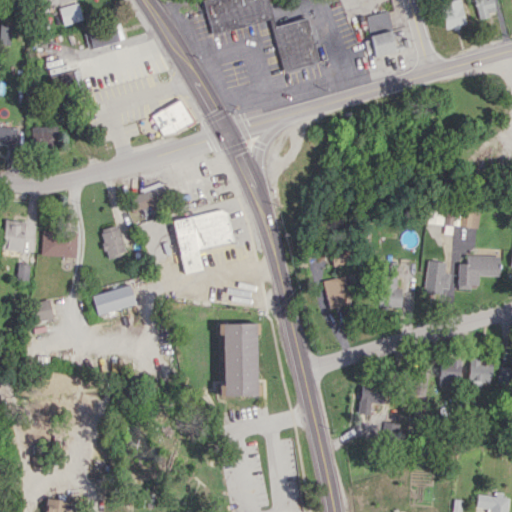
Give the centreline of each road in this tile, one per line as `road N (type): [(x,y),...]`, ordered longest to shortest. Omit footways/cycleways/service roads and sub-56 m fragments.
road 1 (tertiary): [(230,135),(269,230),(334,511)]
road 2 (tertiary): [(230,135),(511,44)]
road 3 (residential): [(230,135),(27,186),(0,182)]
road 4 (residential): [(511,309),(302,369)]
road 5 (tertiary): [(230,135),(143,0)]
